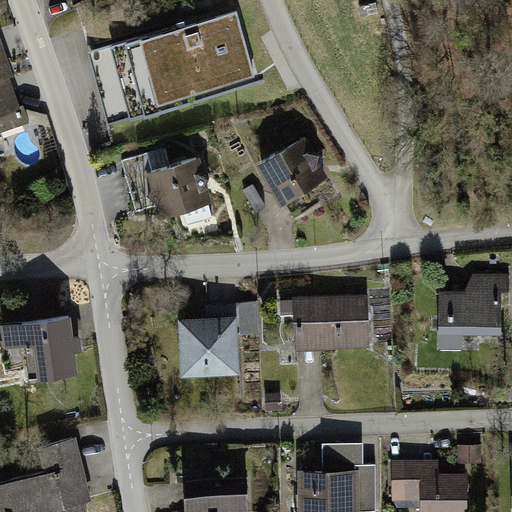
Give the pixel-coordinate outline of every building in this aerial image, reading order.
[(239,7),(189,21),(209,94),(259,80),(239,7)] [(189,21),(138,35),(158,108),(209,94),(189,21)] [(0,118),(28,109),(0,31),(0,118)] [(138,35),(88,49),(108,122),(158,108),(138,35)] [(308,134),(262,159),(287,206),(334,181),(308,134)] [(207,155),(153,171),(165,212),(219,196),(207,155)] [(478,290),(449,290),(449,329),(509,329),(509,272),(478,273),(478,290)] [(374,291),(300,294),(302,346),(375,344),(374,291)] [(214,316),(188,317),(190,373),(249,372),(248,333),(258,333),(257,300),(213,302),(214,316)] [(75,310),(8,322),(19,383),(86,371),(75,310)] [(44,469),(0,479),(0,511),(86,511),(85,503),(100,500),(83,432),(37,443),(44,469)] [(334,472),(305,473),(306,509),(385,507),(384,466),(373,464),(373,441),(334,442),(334,472)] [(445,458),(398,458),(399,508),(425,507),(425,511),(476,511),(474,503),(479,473),(445,473),(445,458)] [(254,511),(252,469),(183,473),(185,511),(254,511)]
